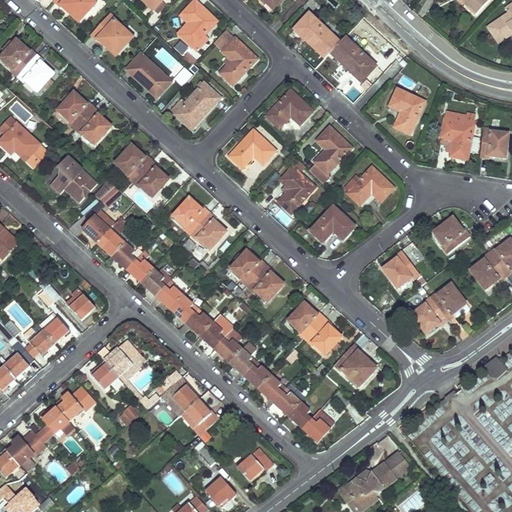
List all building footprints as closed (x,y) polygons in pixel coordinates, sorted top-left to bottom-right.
[(70,7),(76,13),(81,19),(95,4),(90,0),(54,0),(60,6),(61,5),(66,11),(70,7)] [(140,0),(151,10),(160,1),(161,0),(140,0)] [(263,0),(273,9),(281,0),(263,0)] [(461,0),(453,0),(462,8),(464,7),(466,4),(461,0)] [(461,0),(466,4),(464,7),(475,17),(489,2),(486,0),(461,0)] [(160,1),(151,10),(155,14),(164,4),(160,1)] [(191,24),(179,36),(191,47),(204,33),(215,22),(194,1),(181,14),(191,24)] [(511,6),(507,10),(511,15),(490,29),(501,46),(511,37),(511,6)] [(191,24),(181,14),(179,17),(187,24),(177,34),(179,36),(191,24)] [(107,41),(112,47),(118,52),(132,37),(115,21),(116,20),(109,15),(91,35),(97,40),(98,39),(104,45),(107,41)] [(325,59),(331,53),(340,43),(309,15),(295,30),(325,59)] [(204,33),(191,47),(195,51),(209,37),(204,33)] [(232,86),(256,60),(234,39),(233,40),(227,33),(215,44),(222,51),(222,52),(230,61),(219,74),(232,86)] [(340,43),(331,53),(361,83),(376,67),(345,38),(340,43)] [(150,49),(171,69),(180,60),(159,40),(150,49)] [(19,77),(36,57),(30,51),(29,52),(17,41),(13,45),(6,53),(1,59),(13,69),(12,70),(19,77)] [(6,53),(13,45),(10,42),(3,50),(6,53)] [(126,69),(141,84),(157,98),(172,82),(141,53),(126,69)] [(43,62),(36,57),(19,77),(13,83),(15,84),(20,78),(24,82),(25,81),(38,92),(53,74),(41,64),(43,62)] [(177,116),(191,129),(219,99),(206,86),(185,108),(178,115),(177,116)] [(401,112),(394,127),(410,135),(425,104),(397,91),(389,107),(401,112)] [(279,130),(290,118),(299,127),(312,113),(290,92),(266,118),(279,130)] [(76,129),(94,109),(89,104),(87,106),(74,94),(69,99),(65,103),(58,111),(71,123),(70,124),(76,129)] [(185,108),(178,103),(172,110),(178,115),(185,108)] [(95,145),(112,127),(99,117),(100,115),(94,109),(76,129),(82,135),(83,134),(95,145)] [(451,153),(450,156),(467,160),(476,119),(446,113),(441,138),(443,138),(454,140),(451,153)] [(0,145),(7,152),(11,148),(14,152),(25,161),(40,146),(10,118),(0,129),(0,131),(5,136),(0,141),(0,145)] [(351,149),(329,129),(317,142),(326,151),(315,164),(316,165),(310,172),(324,186),(331,178),(327,175),(351,149)] [(488,156),(505,158),(508,135),(491,133),(491,130),(483,129),(480,157),(487,158),(488,156)] [(242,169),(253,156),(263,165),(276,152),(254,131),(229,157),(242,169)] [(454,140),(443,138),(442,143),(448,144),(446,152),(451,153),(454,140)] [(133,182),(151,162),(145,156),(144,158),(132,147),(116,164),(128,175),(126,176),(133,182)] [(153,198),(169,180),(156,169),(157,168),(151,162),(133,182),(139,188),(141,186),(153,198)] [(305,168),(300,162),(295,167),(301,172),(305,168)] [(63,189),(78,204),(84,197),(83,190),(80,188),(83,184),(90,191),(96,184),(77,166),(69,165),(66,169),(63,166),(59,170),(57,175),(49,185),(59,194),(63,189)] [(285,195),(278,203),(291,215),(315,188),(293,168),(280,182),(285,186),(290,190),(285,195)] [(361,206),(367,200),(373,193),(383,203),(395,189),(372,168),(348,194),(361,206)] [(290,190),(285,186),(280,190),(285,195),(290,190)] [(111,204),(120,195),(115,190),(106,199),(111,204)] [(191,235),(209,214),(203,209),(202,210),(189,199),(174,217),(186,228),(185,229),(191,235)] [(103,210),(98,206),(81,223),(86,228),(103,210)] [(324,244),(329,239),(334,233),(343,242),(356,228),(334,208),(311,233),(324,244)] [(84,231),(98,244),(111,230),(111,227),(103,221),(108,216),(109,215),(103,210),(86,228),(84,231)] [(156,214),(152,210),(147,216),(149,217),(151,219),(156,214)] [(211,251),(226,233),(214,222),(215,220),(209,214),(191,235),(197,240),(198,239),(211,251)] [(113,228),(117,223),(108,216),(103,221),(111,227),(111,230),(113,228)] [(434,233),(444,246),(442,247),(448,254),(470,236),(465,230),(463,231),(453,218),(434,233)] [(121,232),(127,225),(122,220),(115,227),(121,232)] [(5,231),(0,226),(0,256),(5,261),(17,247),(3,233),(5,231)] [(113,228),(111,230),(126,243),(128,241),(113,228)] [(98,244),(113,257),(126,243),(111,230),(98,244)] [(19,244),(5,231),(3,233),(17,247),(19,244)] [(140,256),(143,253),(129,240),(128,241),(126,243),(140,256)] [(188,253),(192,249),(195,246),(189,240),(182,247),(188,253)] [(490,254),(506,276),(511,271),(511,269),(511,241),(511,240),(498,250),(497,249),(490,254)] [(113,257),(127,270),(140,256),(126,243),(113,257)] [(416,264),(422,259),(411,243),(405,248),(416,264)] [(170,254),(172,256),(175,259),(182,252),(177,247),(170,254)] [(248,287),(266,267),(260,261),(259,263),(246,251),(231,269),(243,280),(242,281),(248,287)] [(398,288),(411,278),(412,280),(419,275),(402,252),(396,257),(397,259),(383,269),(398,288)] [(500,281),(506,276),(490,254),(484,258),(485,260),(471,270),(485,289),(499,279),(500,281)] [(127,270),(142,283),(154,269),(140,256),(127,270)] [(268,302),(276,294),(283,285),(271,274),(272,273),(266,267),(248,287),(254,293),(256,291),(268,302)] [(142,283),(157,297),(166,287),(161,282),(165,279),(154,269),(142,283)] [(50,287),(46,282),(41,287),(45,291),(50,287)] [(431,299),(448,321),(454,316),(453,314),(467,304),(452,285),(438,295),(437,294),(431,299)] [(231,292),(238,298),(243,292),(236,286),(231,292)] [(45,291),(55,302),(60,298),(50,287),(45,291)] [(157,297),(172,310),(184,296),(174,287),(170,291),(166,287),(157,297)] [(75,297),(67,304),(81,321),(92,312),(91,310),(95,307),(85,295),(84,296),(79,290),(73,296),(75,297)] [(49,308),(55,302),(45,291),(39,296),(44,302),(49,308)] [(172,310),(186,323),(196,313),(199,310),(184,296),(172,310)] [(441,326),(448,321),(431,299),(424,304),(425,305),(412,315),(426,334),(440,325),(441,326)] [(247,314),(251,310),(244,304),(240,307),(247,314)] [(305,340),(324,319),(318,313),(316,315),(304,304),(289,321),(301,332),(299,334),(305,340)] [(186,323),(201,337),(214,323),(204,314),(200,317),(196,313),(186,323)] [(201,337),(215,349),(228,336),(234,329),(220,316),(214,323),(201,337)] [(69,329),(59,318),(45,331),(56,344),(67,334),(65,333),(69,329)] [(325,355),(341,338),(329,326),(330,324),(324,319),(305,340),(311,345),(313,343),(325,355)] [(5,326),(15,338),(21,333),(11,321),(5,326)] [(10,343),(15,338),(5,326),(0,330),(0,331),(4,337),(10,343)] [(45,353),(56,344),(45,331),(30,344),(40,355),(44,352),(44,353),(45,353)] [(215,349),(230,363),(243,349),(228,336),(215,349)] [(107,363),(120,378),(143,357),(128,341),(113,354),(115,356),(107,363)] [(292,342),(287,348),(292,352),(294,350),(293,349),(296,346),(292,342)] [(359,388),(373,372),(361,361),(364,358),(358,352),(359,350),(353,346),(334,366),(340,372),(342,371),(359,388)] [(230,363),(245,376),(257,363),(243,349),(230,363)] [(5,366),(17,379),(26,370),(25,368),(29,365),(19,354),(5,366)] [(482,367),(486,373),(491,378),(498,379),(508,370),(499,361),(496,357),(482,367)] [(98,371),(96,369),(91,374),(106,391),(120,378),(107,363),(98,371)] [(245,376),(259,389),(271,376),(257,363),(245,376)] [(6,389),(17,379),(5,366),(0,370),(0,388),(1,390),(4,387),(6,389)] [(316,370),(313,373),(321,380),(324,377),(316,370)] [(167,390),(179,379),(173,373),(161,384),(167,390)] [(259,389),(274,403),(283,393),(278,388),(281,385),(271,376),(259,389)] [(186,411),(200,399),(191,389),(189,390),(179,379),(167,390),(162,395),(180,417),(186,411)] [(305,398),(290,385),(286,389),(301,402),(305,398)] [(84,410),(86,412),(97,402),(83,387),(73,397),(70,393),(69,393),(67,391),(63,396),(64,397),(64,398),(66,400),(57,408),(70,422),(84,410)] [(283,393),(274,403),(289,416),(301,402),(286,389),(283,393)] [(442,407),(458,396),(454,391),(449,395),(445,398),(445,400),(440,404),(442,407)] [(345,408),(350,402),(339,392),(334,398),(345,408)] [(209,409),(200,399),(186,411),(198,425),(211,414),(207,410),(208,410),(209,409)] [(289,416),(303,429),(312,420),(307,415),(311,412),(301,402),(289,416)] [(124,412),(132,421),(140,413),(132,404),(124,412)] [(70,422),(57,408),(49,415),(45,411),(39,416),(41,418),(56,435),(61,430),(70,422)] [(336,423),(321,410),(312,420),(303,429),(318,443),(336,423)] [(76,428),(70,422),(61,430),(67,436),(76,428)] [(24,440),(20,436),(14,442),(16,444),(8,451),(21,466),(27,473),(34,466),(28,459),(34,454),(35,456),(46,447),(33,432),(24,440)] [(112,446),(107,454),(115,460),(120,452),(112,446)] [(211,466),(217,461),(204,446),(198,452),(211,466)] [(251,481),(258,475),(260,477),(273,466),(259,450),(237,469),(249,483),(251,481)] [(0,458),(0,471),(6,479),(21,466),(8,451),(0,458)] [(72,477),(78,471),(71,464),(66,469),(72,477)] [(174,470),(170,465),(165,469),(169,474),(174,470)] [(397,481),(385,465),(374,474),(369,484),(358,479),(355,486),(349,491),(347,488),(340,493),(348,504),(355,499),(354,498),(359,495),(362,496),(361,497),(363,499),(358,503),(365,511),(379,501),(376,497),(397,481)] [(374,474),(369,471),(358,479),(369,484),(374,474)] [(260,477),(258,475),(251,481),(254,485),(261,478),(260,477)] [(220,505),(229,499),(230,500),(236,495),(222,479),(207,491),(220,506),(220,505)] [(358,479),(347,488),(349,491),(355,486),(358,479)] [(206,511),(209,510),(198,497),(190,503),(197,511),(206,511)] [(225,511),(233,504),(230,500),(229,499),(220,505),(225,511)] [(179,511),(197,511),(190,503),(183,509),(179,511)]
